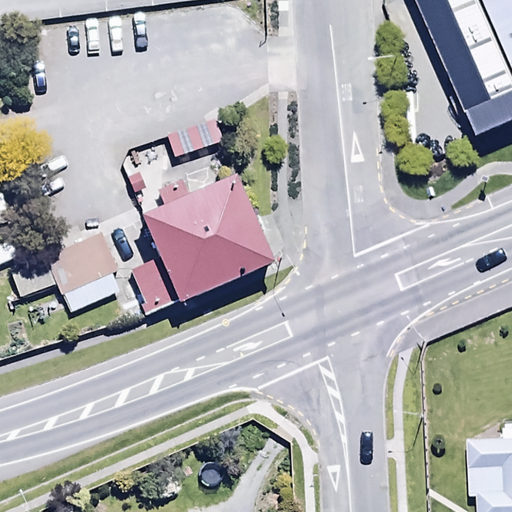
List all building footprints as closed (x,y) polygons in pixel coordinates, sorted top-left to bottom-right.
[(511,124),(511,83),(475,0),(414,0),(476,140),(511,124)] [(511,0),(480,0),(511,71),(511,0)] [(165,137),(171,156),(216,143),(210,123),(165,137)] [(237,185),(139,227),(177,316),(275,275),(237,185)] [(100,237),(45,261),(61,297),(116,273),(100,237)] [(499,439),(462,442),(465,499),(471,499),(472,511),(511,511),(511,429),(499,430),(499,439)]
